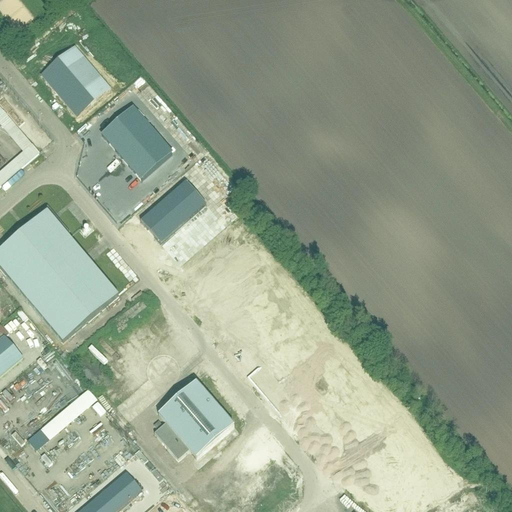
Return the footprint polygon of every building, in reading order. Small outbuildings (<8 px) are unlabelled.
[(80,44),(40,78),(76,120),(116,87),(80,44)] [(0,124),(23,153),(0,170),(0,190),(41,157),(0,106),(0,124)] [(141,184),(172,157),(133,111),(102,138),(141,184)] [(141,225),(161,248),(206,208),(186,185),(141,225)] [(48,209),(17,236),(20,239),(0,255),(0,271),(63,347),(119,300),(67,238),(70,236),(48,209)] [(4,339),(0,342),(0,380),(23,361),(4,339)] [(45,391),(48,396),(56,392),(52,386),(45,391)] [(196,463),(234,430),(196,388),(159,420),(166,428),(155,437),(178,464),(189,455),(196,463)] [(8,403),(16,398),(10,390),(3,396),(8,403)] [(98,405),(92,410),(100,419),(105,414),(98,405)] [(43,417),(45,422),(53,417),(50,412),(43,417)] [(41,433),(28,444),(37,454),(50,443),(41,433)] [(9,444),(20,453),(24,449),(13,439),(9,444)] [(217,450),(223,455),(233,444),(227,439),(217,450)] [(120,511),(142,494),(127,476),(84,511),(120,511)] [(190,497),(185,502),(190,508),(195,502),(190,497)]
